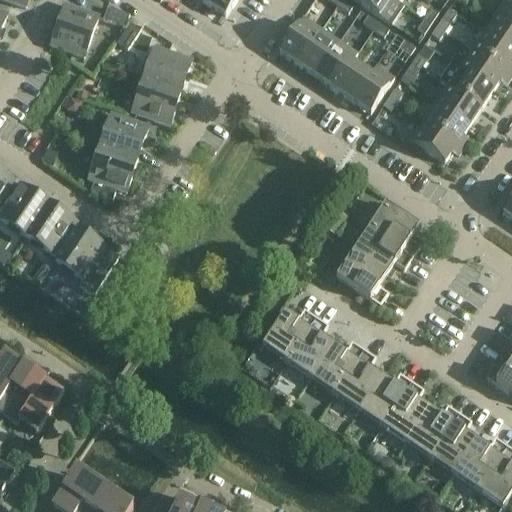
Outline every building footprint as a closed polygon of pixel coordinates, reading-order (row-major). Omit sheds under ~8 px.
[(0,0),(0,2),(25,11),(29,0),(0,0)] [(194,0),(202,5),(203,6),(204,7),(205,8),(206,8),(211,0),(194,0)] [(211,0),(206,8),(207,9),(209,10),(210,10),(211,10),(225,20),(231,11),(232,10),(234,8),(235,6),(237,2),(238,0),(211,0)] [(337,0),(328,0),(327,3),(337,10),(342,3),(337,0)] [(351,0),(351,2),(391,29),(404,10),(396,4),(389,0),(351,0)] [(468,0),(456,0),(455,3),(463,8),(468,0)] [(511,2),(508,0),(507,0),(495,18),(511,29),(511,2)] [(342,3),(337,10),(348,17),(353,10),(342,3)] [(98,20),(65,9),(51,49),(84,61),(98,20)] [(129,19),(107,11),(102,23),(125,31),(129,19)] [(424,23),(431,28),(438,17),(431,12),(424,23)] [(448,13),(436,31),(444,36),(456,18),(448,13)] [(511,29),(495,18),(483,36),(511,55),(511,29)] [(367,20),(362,27),(373,34),(378,27),(367,20)] [(286,45),(285,47),(279,56),(293,66),(295,68),(297,70),(321,34),(303,21),(291,38),(289,40),(287,43),(286,45)] [(416,34),(424,38),(431,28),(424,23),(416,34)] [(117,46),(127,54),(141,34),(130,26),(117,46)] [(378,27),(373,34),(384,42),(389,34),(378,27)] [(431,39),(439,44),(444,36),(436,31),(431,39)] [(302,72),(316,81),(339,46),(321,34),(297,70),(300,71),(302,72)] [(511,55),(483,36),(471,54),(505,77),(511,81),(511,70),(510,69),(511,66),(511,55)] [(404,44),(399,52),(410,59),(415,52),(404,44)] [(339,46),(316,81),(329,90),(333,94),(352,65),(357,58),(339,46)] [(143,84),(181,97),(192,64),(154,51),(143,84)] [(471,54),(459,72),(493,95),(499,85),(507,90),(511,82),(511,81),(505,77),(471,54)] [(418,58),(412,66),(420,72),(426,64),(418,58)] [(352,65),(333,94),(336,96),(338,96),(351,105),(370,77),(352,65)] [(420,72),(412,66),(406,75),(415,80),(420,72)] [(451,67),(439,84),(447,90),(481,113),(493,95),(459,72),(451,67)] [(370,118),(389,90),(394,82),(375,70),(370,77),(351,105),(370,118)] [(181,97),(143,84),(131,117),(169,130),(181,97)] [(481,113),(447,90),(435,108),(469,131),(481,113)] [(78,93),(76,102),(86,104),(88,96),(78,93)] [(388,102),(396,108),(401,100),(393,94),(388,102)] [(396,108),(388,102),(382,111),(391,116),(396,108)] [(72,103),(69,113),(75,115),(81,112),(82,106),(72,103)] [(435,108),(423,126),(457,149),(464,154),(470,146),(462,140),(469,131),(435,108)] [(99,151),(137,164),(148,131),(110,118),(99,151)] [(423,126),(410,145),(444,167),(451,157),(459,162),(464,154),(457,149),(423,126)] [(137,164),(99,151),(88,184),(93,185),(90,196),(112,204),(116,193),(126,196),(137,164)] [(47,153),(43,165),(53,169),(57,156),(47,153)] [(0,203),(13,184),(0,174),(0,203)] [(31,232),(48,207),(19,188),(0,216),(0,223),(26,240),(31,232)] [(511,222),(511,202),(503,217),(511,222)] [(48,207),(31,232),(26,240),(54,260),(77,226),(48,207)] [(368,233),(412,263),(420,251),(410,244),(419,231),(385,208),(368,233)] [(337,215),(332,223),(340,228),(345,220),(337,215)] [(107,251),(78,232),(55,265),(83,284),(79,290),(93,299),(119,261),(106,252),(107,251)] [(352,257),(386,280),(394,268),(404,274),(412,263),(368,233),(352,257)] [(0,268),(3,271),(12,258),(2,252),(0,254),(0,268)] [(386,280),(352,257),(336,281),(380,311),(388,299),(378,292),(386,280)] [(44,267),(38,276),(44,281),(50,271),(44,267)] [(84,307),(77,317),(89,326),(96,315),(84,307)] [(286,367),(316,323),(304,315),(297,325),(285,316),(262,350),(286,367)] [(310,383),(333,349),(321,341),(328,331),(316,323),(286,367),(310,383)] [(334,399),(364,355),(352,347),(345,357),(333,349),(310,383),(334,399)] [(358,415),(381,381),(369,373),(376,363),(364,355),(334,399),(358,415)] [(0,416),(4,420),(31,383),(34,380),(4,358),(0,363),(0,416)] [(511,364),(503,376),(493,369),(485,382),(511,399),(511,364)] [(382,431),(411,387),(399,379),(393,389),(381,381),(358,415),(382,431)] [(34,380),(31,383),(4,420),(16,428),(19,424),(37,437),(63,401),(34,380)] [(406,447),(429,413),(417,405),(423,395),(411,387),(382,431),(406,447)] [(430,463),(459,419),(447,411),(441,421),(429,413),(406,447),(430,463)] [(453,479),(476,445),(465,437),(471,427),(459,419),(430,463),(453,479)] [(477,495),(507,451),(495,443),(488,453),(476,445),(453,479),(477,495)] [(511,454),(507,451),(477,495),(502,511),(511,496),(511,454)] [(0,501),(0,502),(14,483),(0,472),(0,501)] [(52,511),(122,511),(77,481),(75,479),(74,480),(69,487),(52,511)] [(202,511),(179,500),(173,511),(202,511)]
